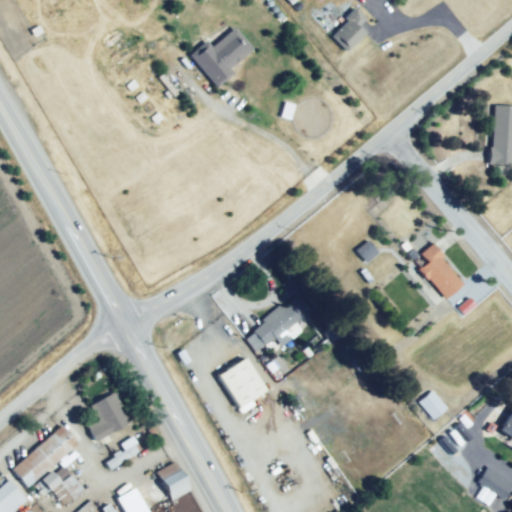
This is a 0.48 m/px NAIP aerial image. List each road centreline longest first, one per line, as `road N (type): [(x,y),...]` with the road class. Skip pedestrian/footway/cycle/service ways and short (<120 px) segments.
road 1 (residential): [(123,322),(191,290),(266,238),(511,32)]
road 2 (secondary): [(0,103),(229,511)]
road 3 (residential): [(395,133),(511,274)]
road 4 (residential): [(0,424),(123,322)]
